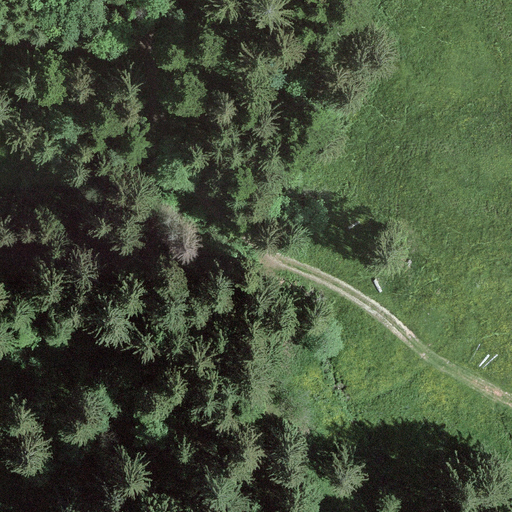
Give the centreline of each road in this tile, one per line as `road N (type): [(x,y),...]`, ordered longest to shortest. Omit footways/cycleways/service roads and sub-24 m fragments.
road 1 (track): [(137,43),(162,135),(213,201),(262,244),(365,301),(420,349),(511,402)]
road 2 (track): [(171,0),(137,43),(0,36)]
